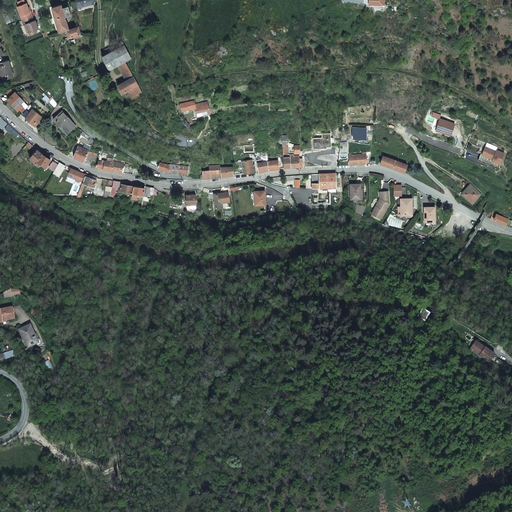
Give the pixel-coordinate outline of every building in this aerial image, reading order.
[(94,7),(93,0),(76,0),(78,10),(94,7)] [(26,2),(17,5),(22,19),(33,15),(31,10),(30,11),(26,2)] [(52,8),(59,32),(66,30),(69,30),(65,17),(71,16),(68,7),(62,8),(61,5),(52,8)] [(33,15),(22,19),(23,24),(24,24),(26,23),(29,31),(36,28),(39,27),(36,20),(34,20),(33,15)] [(69,30),(66,30),(68,38),(80,35),(78,27),(69,30)] [(132,59),(124,44),(102,56),(110,69),(120,64),(126,61),(132,59)] [(5,79),(13,77),(9,60),(0,62),(1,66),(0,65),(0,77),(4,76),(5,79)] [(128,80),(134,76),(126,61),(120,64),(128,80)] [(138,94),(142,91),(134,76),(128,80),(118,85),(123,94),(128,91),(133,98),(138,95),(138,94)] [(20,104),(23,101),(15,92),(7,100),(18,111),(22,106),(20,104)] [(196,117),(210,113),(209,108),(208,106),(204,107),(203,105),(201,105),(200,102),(195,103),(194,101),(191,102),(188,103),(190,110),(195,108),(196,117)] [(182,111),(190,110),(188,103),(180,104),(182,111)] [(33,109),(35,107),(31,104),(23,111),(20,114),(32,124),(35,126),(40,120),(43,117),(36,112),(33,109)] [(63,131),(73,123),(62,111),(53,120),(63,131)] [(441,120),(436,131),(451,136),(455,125),(441,120)] [(19,134),(12,128),(8,125),(4,128),(10,133),(10,132),(16,137),(19,134)] [(351,139),(364,139),(364,128),(351,128),(351,139)] [(327,147),(331,147),(330,134),(321,134),(322,138),(312,138),(313,149),(327,149),(327,147)] [(37,162),(42,154),(28,142),(25,146),(33,152),(29,156),(31,157),(29,159),(35,164),(37,162)] [(74,158),(84,162),(88,152),(78,147),(78,148),(76,147),(74,152),(76,152),(74,158)] [(481,156),(479,161),(498,170),(505,156),(497,152),(497,153),(486,148),(483,156),(481,156)] [(86,158),(94,161),(97,154),(89,152),(86,158)] [(370,153),(349,156),(349,165),(355,164),(366,164),(366,160),(369,160),(370,153)] [(46,166),(48,164),(50,160),(42,154),(37,162),(40,164),(45,167),(46,166)] [(290,155),(290,157),(283,158),(284,168),(303,167),(302,159),(300,159),(300,156),(294,156),(294,154),(290,155)] [(412,167),(383,156),(380,164),(397,170),(409,174),(412,167)] [(112,162),(113,159),(104,158),(103,162),(99,162),(97,168),(111,171),(112,162)] [(242,171),(244,171),(244,174),(255,172),(254,165),(253,165),(252,160),(242,161),(243,167),(242,167),(242,171)] [(279,160),(268,162),(269,170),(276,169),(279,168),(279,160)] [(56,169),(58,165),(53,162),(49,168),(54,171),(56,169)] [(122,169),(123,164),(112,162),(111,171),(131,174),(133,175),(133,169),(122,169)] [(166,164),(161,162),(160,164),(159,165),(156,164),(155,166),(163,170),(169,172),(187,174),(188,167),(172,165),(166,164)] [(259,172),(269,170),(268,162),(266,163),(259,163),(259,172)] [(61,172),(65,166),(59,163),(58,165),(56,169),(61,172)] [(213,178),(221,178),(220,167),(220,166),(209,166),(209,170),(202,171),(202,179),(203,179),(213,178)] [(222,177),(234,175),(234,167),(230,168),(227,168),(221,168),(222,177)] [(85,174),(69,168),(68,171),(70,171),(68,176),(82,182),(84,176),(85,174)] [(312,189),(336,188),(336,175),(336,173),(322,174),(312,175),(312,189)] [(94,187),(96,180),(84,176),(82,182),(82,183),(85,184),(94,187)] [(132,193),(133,187),(122,184),(121,189),(119,189),(118,192),(120,193),(120,191),(125,192),(132,193)] [(361,199),(360,189),(361,189),(360,184),(350,184),(351,199),(361,199)] [(481,194),(473,187),(470,184),(461,194),(467,200),(468,199),(473,203),(476,199),(481,194)] [(150,194),(151,187),(147,187),(146,193),(144,193),(145,189),(137,187),(133,187),(132,193),(131,199),(137,200),(138,195),(149,197),(150,194)] [(230,202),(228,192),(228,187),(220,188),(221,195),(214,196),(215,204),(225,203),(228,202),(230,202)] [(255,206),(266,205),(265,191),(254,192),(255,206)] [(372,214),(381,219),(389,204),(388,191),(382,192),(383,200),(381,199),(377,207),(376,206),(372,214)] [(195,205),(196,205),(195,195),(186,195),(186,205),(187,205),(187,212),(196,212),(195,205)] [(403,214),(412,214),(412,198),(401,198),(401,206),(403,206),(403,214)] [(426,222),(436,221),(436,206),(425,207),(425,215),(426,215),(426,222)] [(511,220),(497,214),(495,218),(494,220),(510,227),(511,222),(511,220)] [(0,321),(4,321),(3,319),(6,319),(6,320),(15,319),(14,308),(0,310),(0,321)] [(35,339),(37,339),(31,326),(21,331),(28,348),(33,346),(37,344),(35,339)] [(473,349),(478,354),(489,360),(494,353),(476,341),(473,349)]
